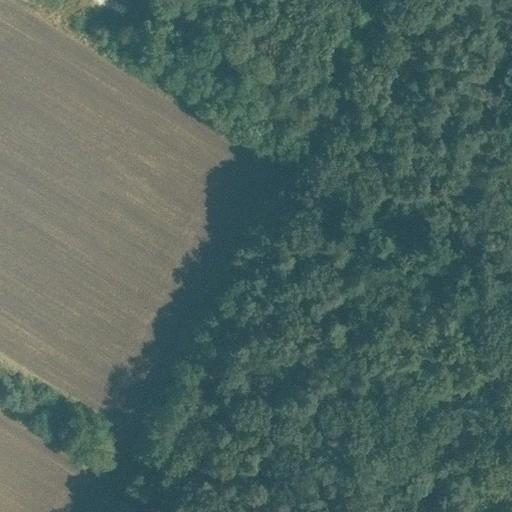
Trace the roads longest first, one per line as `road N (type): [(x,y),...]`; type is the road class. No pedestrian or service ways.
road 1 (track): [(123,511),(377,0)]
road 2 (track): [(511,322),(277,202)]
